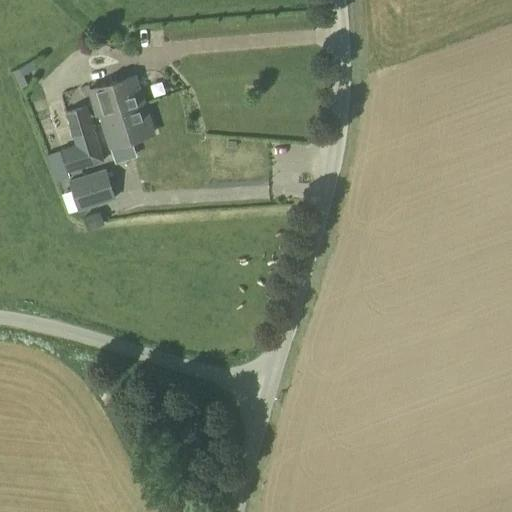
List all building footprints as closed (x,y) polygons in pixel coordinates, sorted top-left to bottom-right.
[(131,106),(142,103),(134,76),(88,91),(96,115),(100,114),(102,119),(132,110),(131,106)] [(132,110),(102,119),(111,146),(152,133),(142,103),(131,106),(132,110)] [(69,176),(82,172),(81,168),(104,161),(86,105),(64,112),(74,144),(60,149),(69,176)] [(75,211),(115,199),(106,168),(66,180),(75,211)] [(88,228),(104,223),(99,210),(84,216),(88,228)]
